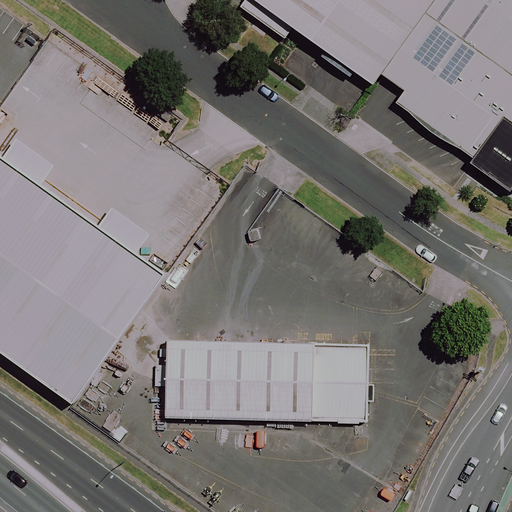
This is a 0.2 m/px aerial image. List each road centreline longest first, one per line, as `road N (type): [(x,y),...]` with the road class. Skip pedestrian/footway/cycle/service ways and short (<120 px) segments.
road 1 (unclassified): [(511,282),(464,256),(123,0)]
road 2 (secondary): [(0,414),(135,511)]
